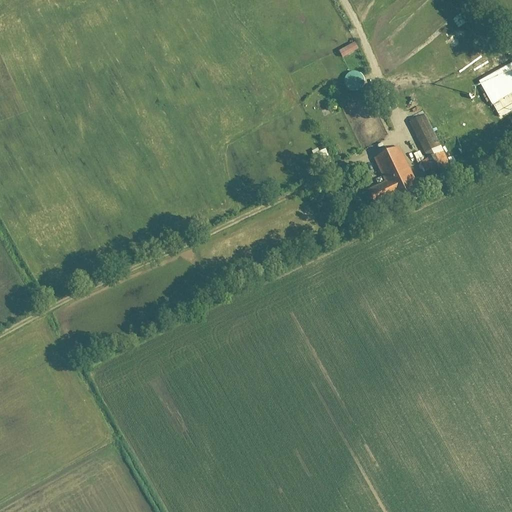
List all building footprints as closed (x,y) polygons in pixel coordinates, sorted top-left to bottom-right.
[(338,56),(341,63),(357,55),(353,48),(338,56)] [(340,86),(344,93),(354,96),(360,92),(362,83),(359,77),(350,74),(342,78),(340,86)] [(418,120),(407,126),(424,156),(434,151),(418,120)] [(395,146),(369,160),(381,182),(361,192),(370,209),(396,196),(398,201),(418,191),(395,146)] [(323,152),(311,156),(315,169),(327,165),(323,152)] [(435,156),(423,162),(432,180),(444,173),(435,156)]
